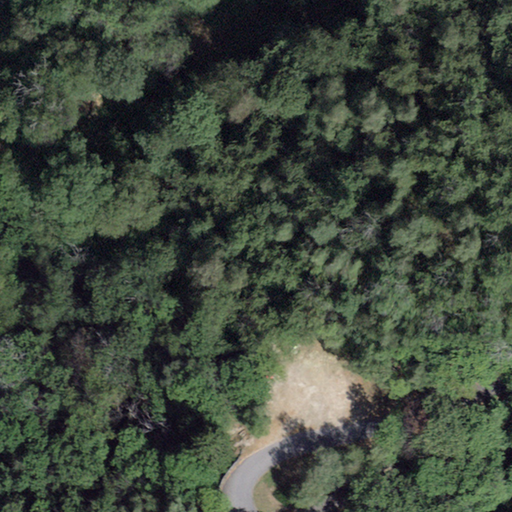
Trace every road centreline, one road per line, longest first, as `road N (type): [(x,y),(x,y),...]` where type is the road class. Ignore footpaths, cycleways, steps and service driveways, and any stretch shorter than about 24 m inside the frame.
road 1 (track): [(511,389),(260,463),(240,485),(242,511)]
road 2 (track): [(315,511),(411,471),(511,461)]
